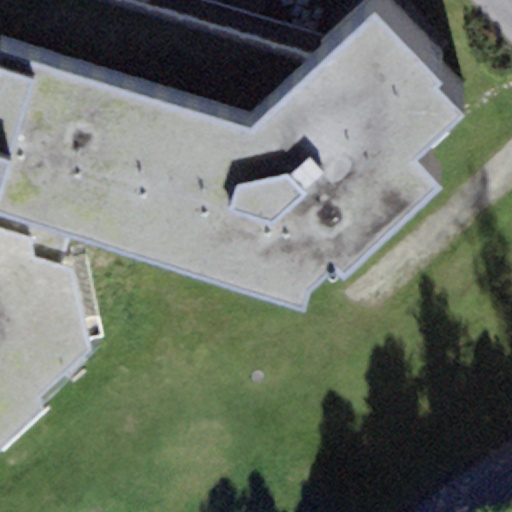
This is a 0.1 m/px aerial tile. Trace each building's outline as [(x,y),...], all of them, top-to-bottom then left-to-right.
[(0,0),(0,39),(244,111),(305,56),(141,0),(0,0)] [(244,111),(349,141),(304,294),(436,174),(408,143),(460,96),(433,66),(438,62),(381,0),(365,0),(305,56),(244,111)] [(0,74),(27,102),(0,127),(0,205),(69,226),(304,294),(349,141),(244,111),(0,39),(0,74)] [(0,74),(0,127),(27,102),(0,74)] [(0,429),(101,337),(84,251),(69,226),(0,205),(0,429)]
